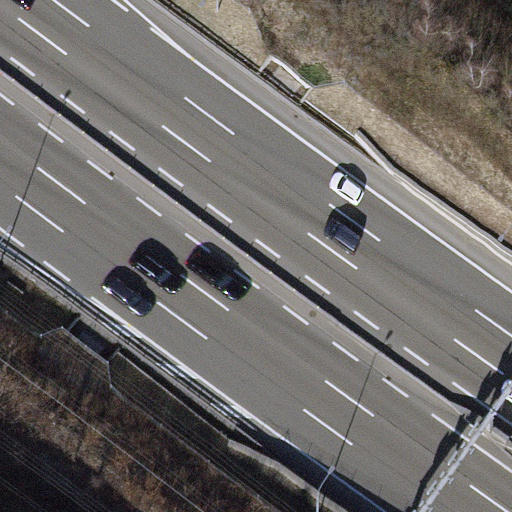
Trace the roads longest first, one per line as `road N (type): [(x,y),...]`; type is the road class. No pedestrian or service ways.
road 1 (motorway): [(511,356),(26,0)]
road 2 (motorway): [(0,159),(478,511)]
